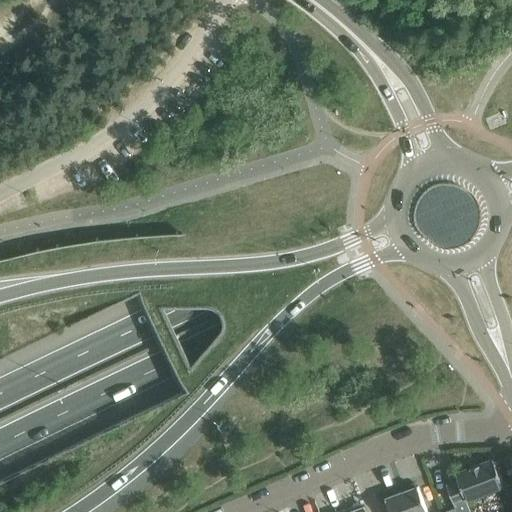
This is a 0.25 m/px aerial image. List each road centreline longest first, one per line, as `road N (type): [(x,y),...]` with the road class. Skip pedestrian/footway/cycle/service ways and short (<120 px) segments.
road 1 (motorway): [(0,446),(511,212)]
road 2 (motorway): [(511,163),(152,320),(0,396)]
road 3 (motorway): [(77,511),(166,441),(296,303),(344,271),(414,250)]
road 4 (motorway): [(398,210),(298,259),(119,274),(0,296)]
road 5 (residential): [(241,511),(422,439),(511,424)]
road 6 (tertiary): [(441,263),(511,385)]
road 7 (secondary): [(455,160),(413,85),(370,52)]
road 8 (secondary): [(370,52),(413,174)]
road 9 (tertiary): [(511,364),(487,275),(488,247)]
